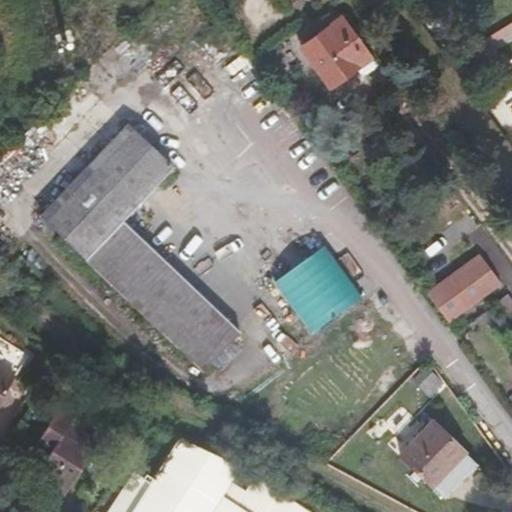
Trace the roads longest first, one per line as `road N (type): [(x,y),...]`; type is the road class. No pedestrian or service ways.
road 1 (track): [(218,386),(190,380),(113,322),(29,231)]
road 2 (unknown): [(370,83),(511,262)]
